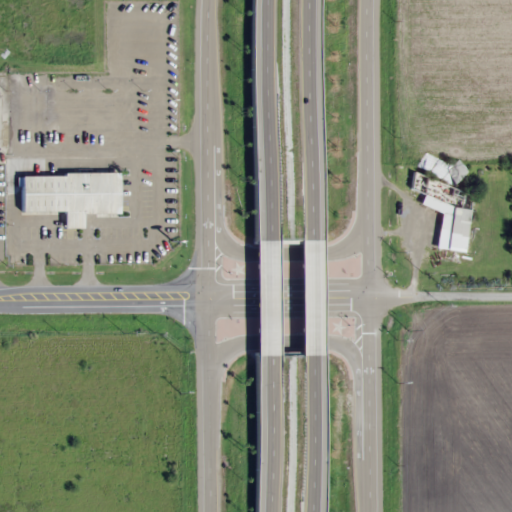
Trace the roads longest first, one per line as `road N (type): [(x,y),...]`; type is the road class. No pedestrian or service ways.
road 1 (secondary): [(207,0),(208,511)]
road 2 (secondary): [(367,511),(366,0)]
road 3 (secondary): [(366,297),(0,300)]
road 4 (motorway): [(268,0),(270,237)]
road 5 (motorway): [(314,234),(310,0)]
road 6 (secondary): [(205,226),(240,251),(338,251),(365,233)]
road 7 (secondary): [(366,364),(338,343),(243,342),(206,362)]
road 8 (motorway): [(271,354),(271,511)]
road 9 (motorway): [(316,511),(315,355)]
road 10 (residential): [(366,297),(511,293)]
road 11 (motorway): [(315,355),(314,234)]
